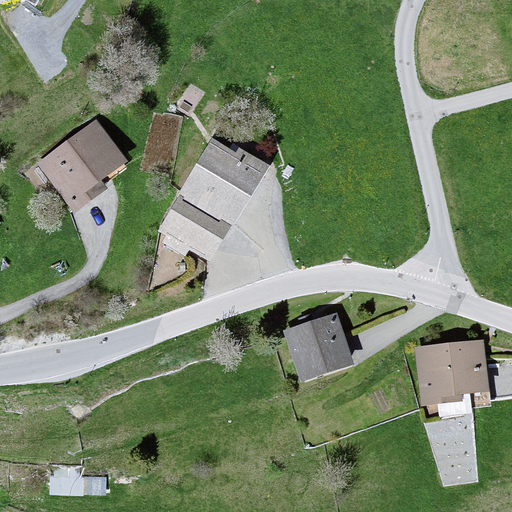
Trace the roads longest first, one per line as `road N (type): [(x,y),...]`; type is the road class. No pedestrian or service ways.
road 1 (tertiary): [(0,373),(95,354),(302,287),(345,281),(426,296)]
road 2 (residential): [(416,0),(405,34),(436,232),(426,296)]
